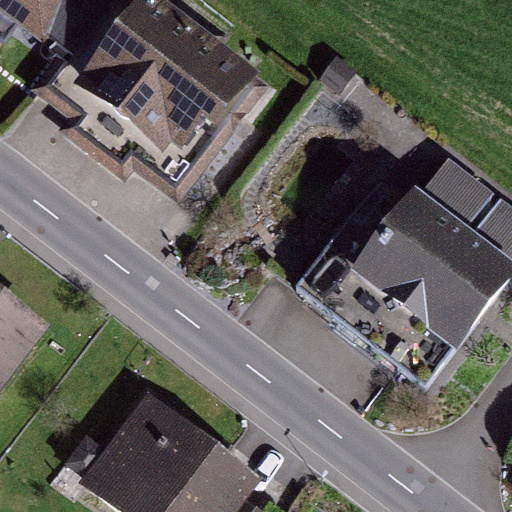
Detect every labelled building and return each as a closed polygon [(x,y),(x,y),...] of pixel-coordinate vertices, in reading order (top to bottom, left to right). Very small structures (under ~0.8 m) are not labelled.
[(0,0),(0,8),(38,38),(68,0),(0,0)] [(153,0),(130,0),(54,97),(199,210),(284,102),(153,0)] [(511,277),(395,191),(310,304),(430,394),(511,284),(511,277)] [(0,295),(0,411),(56,337),(0,295)] [(149,412),(83,499),(100,511),(271,511),(276,507),(149,412)]
